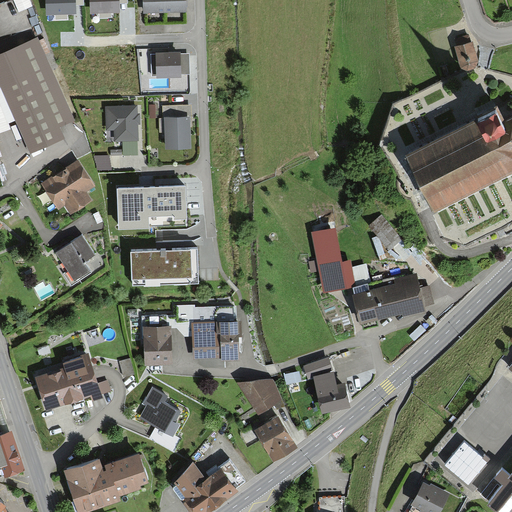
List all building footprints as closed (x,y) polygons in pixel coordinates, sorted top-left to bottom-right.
[(74,0),(46,0),(47,14),(75,13),(74,0)] [(118,0),(90,0),(91,13),(119,12),(118,0)] [(182,0),(145,0),(146,12),(183,11),(182,0)] [(472,38),(454,43),(461,65),(468,70),(475,67),(478,59),(472,38)] [(31,39),(0,53),(0,105),(23,155),(57,140),(53,131),(69,123),(31,39)] [(179,54),(157,54),(158,76),(180,76),(179,54)] [(476,113),(405,149),(434,206),(511,166),(511,112),(505,116),(496,99),(474,110),(476,113)] [(137,107),(108,108),(108,128),(117,128),(117,139),(137,139),(137,107)] [(188,118),(166,119),(167,147),(189,146),(188,118)] [(71,164),(36,187),(52,211),(58,207),(65,216),(83,204),(77,195),(87,189),(71,164)] [(185,187),(118,189),(119,229),(148,228),(148,226),(186,224),(185,187)] [(342,258),(336,224),(311,229),(323,290),(356,284),(351,256),(342,258)] [(75,239),(48,257),(67,287),(88,274),(80,262),(88,258),(75,239)] [(198,248),(130,250),(131,283),(198,282),(198,248)] [(353,291),(360,321),(402,311),(403,316),(426,310),(425,304),(435,301),(431,283),(421,285),(418,271),(394,277),(395,281),(353,291)] [(193,323),(192,323),(193,360),(222,359),(222,363),(240,362),(239,338),(243,338),(242,321),(237,322),(237,307),(193,308),(193,323)] [(170,325),(143,326),(144,361),(171,360),(170,325)] [(65,365),(36,374),(47,407),(90,392),(93,398),(103,395),(88,349),(62,358),(65,365)] [(329,355),(303,363),(308,377),(334,368),(329,355)] [(131,357),(119,360),(123,375),(135,372),(131,357)] [(335,371),(314,376),(321,408),(349,402),(344,379),(337,381),(335,371)] [(254,418),(277,401),(264,383),(232,387),(254,418)] [(166,394),(153,387),(145,401),(148,403),(141,416),(173,434),(179,423),(175,420),(181,409),(163,400),(166,394)] [(297,444),(279,413),(255,428),(273,458),(297,444)] [(0,482),(18,476),(5,436),(0,438),(0,482)] [(67,467),(81,504),(148,478),(138,452),(101,466),(97,456),(67,467)] [(502,480),(486,499),(501,511),(507,511),(511,507),(511,467),(510,470),(502,463),(494,473),(502,480)] [(182,511),(202,511),(227,493),(213,475),(201,484),(189,469),(168,486),(179,501),(176,503),(182,511)] [(439,511),(448,495),(422,483),(411,506),(423,511),(439,511)] [(0,511),(8,511),(4,502),(0,497),(0,511)]
